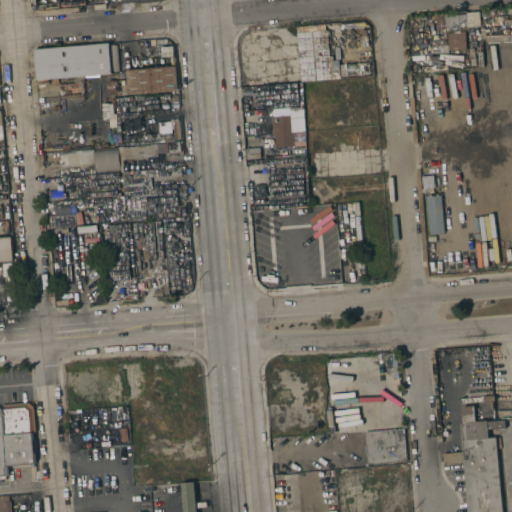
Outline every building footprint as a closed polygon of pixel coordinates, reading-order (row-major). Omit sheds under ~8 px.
[(479,26),(479,13),(466,13),(467,27),(479,26)] [(444,15),(445,29),(437,30),(436,16),(444,15)] [(467,15),(468,31),(465,31),(467,50),(449,51),(449,45),(448,33),(446,33),(445,16),(467,15)] [(298,59),(296,28),(297,28),(324,26),(325,30),(327,30),(329,56),(331,80),(301,82),(302,83),(300,83),(298,59)] [(109,44),(112,74),(83,76),(84,83),(74,83),(74,77),(49,79),(49,84),(37,85),(35,50),(109,44)] [(440,54),(440,53),(431,53),(431,45),(438,45),(438,46),(440,46),(440,45),(449,45),(449,53),(440,54)] [(176,66),(178,91),(128,95),(126,70),(176,66)] [(117,83),(121,83),(120,82),(124,82),(125,97),(121,97),(121,96),(118,96),(117,83)] [(294,124),(292,124),(294,146),(275,148),(274,134),(272,134),(271,117),(293,115),(293,116),(294,124)] [(174,136),(173,121),(180,121),(181,139),(175,140),(175,137),(174,137),(175,142),(132,145),(131,139),(174,136)] [(82,144),(82,142),(102,141),(102,149),(44,153),(43,139),(55,138),(56,147),(71,145),(82,144)] [(158,156),(123,160),(122,148),(157,145),(157,144),(180,142),(181,151),(158,153),(158,156)] [(260,148),(261,159),(247,160),(246,149),(260,148)] [(96,172),(94,151),(118,149),(120,170),(96,172)] [(93,151),(94,163),(61,166),(60,155),(93,151)] [(60,154),(60,161),(48,162),(47,154),(60,154)] [(181,168),(181,175),(172,176),(171,169),(181,168)] [(124,197),(122,173),(147,171),(147,173),(149,173),(152,195),(125,199),(124,197)] [(422,176),(433,175),(434,188),(423,189),(422,176)] [(265,185),(266,193),(267,193),(267,197),(254,198),(253,186),(265,185)] [(63,192),(64,200),(50,201),(49,193),(63,192)] [(444,232),(429,234),(426,197),(441,195),(444,232)] [(0,238),(11,238),(13,261),(0,261),(0,238)] [(356,254),(363,254),(364,268),(357,269),(356,254)] [(163,296),(154,296),(154,290),(159,290),(158,288),(163,288),(163,296)] [(0,408),(2,408),(2,405),(28,403),(34,407),(36,433),(32,433),(35,464),(7,466),(8,476),(0,476),(0,408)] [(463,422),(462,407),(465,407),(466,409),(474,408),(475,421),(488,420),(488,422),(506,420),(507,428),(488,430),(489,439),(500,438),(501,448),(497,449),(502,511),(467,511),(463,463),(445,464),(445,461),(444,454),(462,452),(461,441),(460,424),(464,424),(463,422)] [(366,452),(365,453),(364,446),(366,446),(365,431),(404,428),(407,461),(368,465),(366,452)] [(195,483),(196,498),(197,511),(184,511),(183,499),(181,484),(195,483)] [(0,511),(0,497),(9,496),(10,511),(0,511)]
